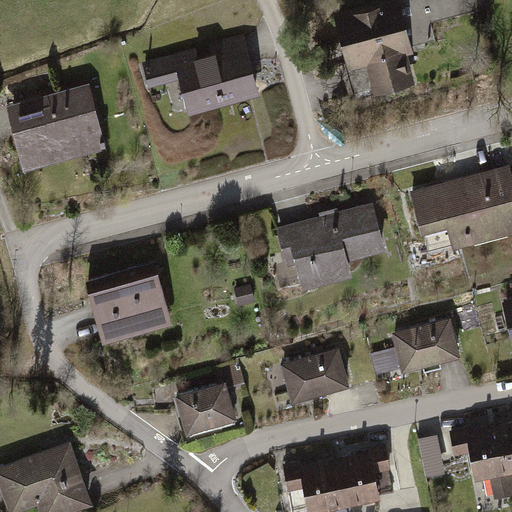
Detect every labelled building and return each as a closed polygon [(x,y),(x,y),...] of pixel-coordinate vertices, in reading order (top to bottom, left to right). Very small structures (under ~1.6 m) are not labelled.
[(364,0),(330,9),(346,70),(365,66),(372,93),(415,82),(407,52),(412,50),(411,43),(399,0),(364,0)] [(430,19),(424,0),(399,0),(411,43),(434,37),(430,19)] [(424,0),(430,19),(454,13),(450,0),(424,0)] [(466,0),(450,0),(454,13),(469,9),(466,0)] [(486,4),(484,0),(466,0),(469,9),(486,4)] [(197,45),(142,60),(149,84),(181,76),(190,109),(260,90),(245,34),(211,43),(213,50),(199,54),(197,45)] [(89,80),(7,102),(23,164),(106,142),(89,80)] [(511,175),(509,164),(410,189),(420,229),(424,228),(429,249),(511,227),(511,175)] [(376,197),(278,225),(288,262),(297,260),(304,284),(353,270),(350,257),(390,246),(376,197)] [(159,265),(88,283),(102,337),(173,319),(159,265)] [(251,282),(235,287),(240,303),(256,298),(251,282)] [(511,295),(500,298),(511,344),(511,343),(511,295)] [(449,314),(391,329),(395,346),(400,366),(401,368),(459,353),(449,314)] [(339,344),(282,361),(293,398),(350,381),(339,344)] [(400,366),(395,346),(371,352),(376,372),(400,366)] [(218,379),(177,390),(188,428),(238,414),(230,384),(245,380),(240,361),(215,368),(218,379)] [(511,458),(505,421),(468,428),(468,425),(450,429),(455,454),(469,451),(474,476),(491,473),(496,497),(511,493),(511,458)] [(437,433),(418,437),(425,473),(444,469),(437,433)] [(73,439),(0,463),(0,480),(10,511),(37,502),(40,511),(65,511),(95,502),(73,439)] [(368,449),(336,455),(345,503),(396,493),(386,442),(367,445),(368,449)] [(302,459),(283,462),(292,511),(296,511),(345,503),(336,455),(303,462),(302,459)]
